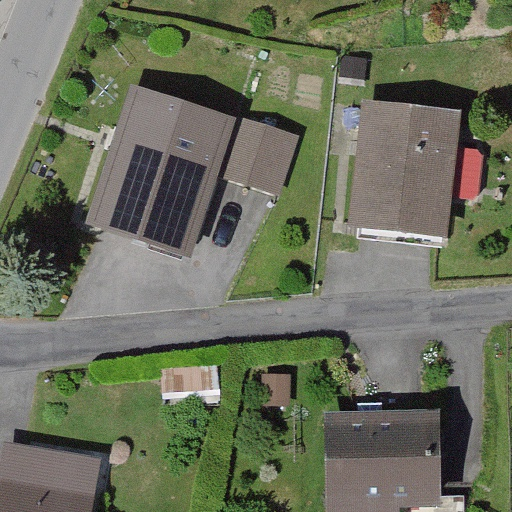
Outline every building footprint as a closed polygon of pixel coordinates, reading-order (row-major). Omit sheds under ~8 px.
[(366,64),(341,60),(339,75),(364,78),(366,64)] [(133,89),(89,222),(189,255),(216,175),(233,122),(133,89)] [(460,117),(374,107),(359,234),(446,244),(460,117)] [(293,142),(233,122),(216,175),(276,194),(293,142)] [(216,367),(162,371),(165,408),(218,404),(216,367)] [(288,375),(261,375),(261,403),(288,404),(288,375)] [(334,417),(333,511),(397,511),(397,500),(434,500),(434,417),(334,417)] [(5,447),(0,474),(0,511),(86,511),(95,463),(5,447)]
